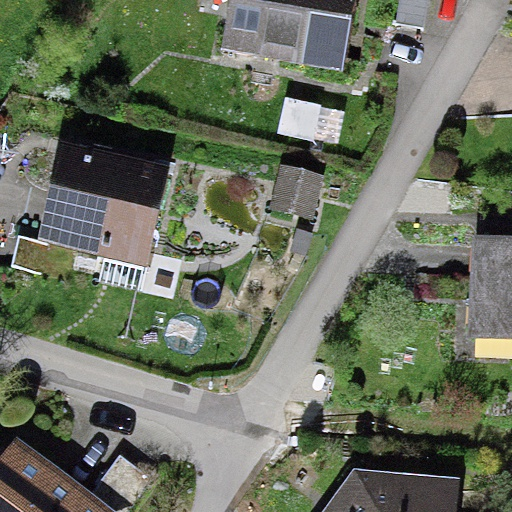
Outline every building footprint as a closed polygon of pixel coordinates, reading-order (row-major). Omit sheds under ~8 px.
[(341,76),(355,0),(231,0),(222,54),(341,76)] [(401,0),(396,28),(424,33),(429,0),(401,0)] [(278,136),(313,144),(314,141),(339,146),(345,116),(321,110),(321,108),(286,100),(278,136)] [(172,174),(62,148),(39,242),(38,245),(76,254),(105,261),(100,284),(143,294),(172,174)] [(270,211),(313,221),(323,179),(280,169),(270,211)] [(291,253),(306,257),(313,236),(297,231),(291,253)] [(70,281),(76,254),(38,245),(39,242),(20,237),(13,267),(70,281)] [(468,344),(511,345),(511,243),(473,242),(468,344)] [(109,511),(16,444),(0,466),(0,511),(109,511)] [(325,511),(459,511),(462,485),(355,473),(325,511)]
